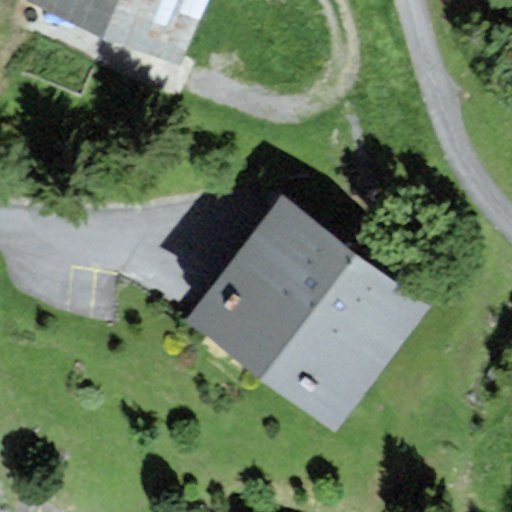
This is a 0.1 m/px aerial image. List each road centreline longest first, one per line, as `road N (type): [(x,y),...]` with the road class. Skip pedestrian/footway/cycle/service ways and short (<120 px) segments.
road 1 (track): [(333,0),(345,37),(343,73),(326,95),(298,107),(275,109),(121,55)]
road 2 (residential): [(409,0),(467,171),(511,220)]
